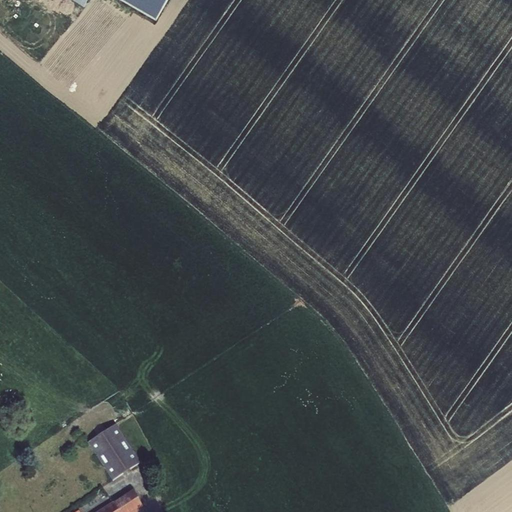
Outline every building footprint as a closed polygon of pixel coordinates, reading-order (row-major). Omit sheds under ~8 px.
[(86,382),(93,388),(102,379),(95,372),(86,382)] [(126,402),(131,411),(137,408),(132,399),(126,402)] [(121,423),(116,425),(129,444),(133,441),(121,423)] [(88,443),(107,472),(113,480),(140,462),(129,444),(116,425),(116,424),(88,443)] [(108,483),(113,480),(107,472),(102,475),(108,483)] [(97,511),(137,511),(144,508),(133,490),(113,502),(97,511)]
